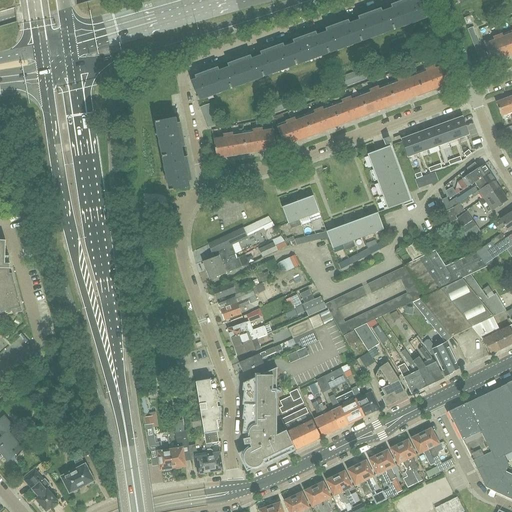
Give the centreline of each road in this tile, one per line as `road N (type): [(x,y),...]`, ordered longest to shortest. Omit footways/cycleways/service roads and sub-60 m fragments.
road 1 (primary): [(123,422),(73,70)]
road 2 (primary): [(43,77),(62,205),(123,422)]
road 3 (residential): [(209,184),(183,214),(179,246),(227,375),(241,489)]
road 4 (residential): [(360,0),(181,66),(209,184)]
road 5 (residential): [(209,184),(469,96)]
road 6 (primary): [(73,70),(301,0)]
road 7 (tertiary): [(241,489),(432,403)]
road 8 (primary): [(228,0),(69,46)]
road 9 (residential): [(241,489),(211,483),(103,511)]
road 10 (residential): [(511,508),(481,492),(432,403)]
